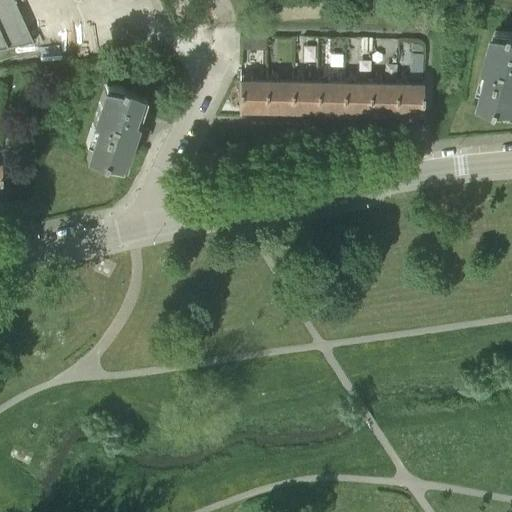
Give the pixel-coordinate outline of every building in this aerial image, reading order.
[(14,0),(0,0),(0,47),(33,41),(14,0)] [(488,70),(479,105),(499,112),(500,109),(511,109),(511,32),(510,36),(494,35),(485,68),(488,70)] [(249,49),(250,36),(241,36),(240,48),(249,49)] [(265,110),(266,79),(239,78),(239,109),(265,110)] [(291,111),(292,80),(266,79),(265,110),(291,111)] [(317,111),(318,80),(292,80),(291,111),(317,111)] [(343,112),(344,81),(318,80),(317,111),(343,112)] [(369,113),(370,82),(344,81),(343,112),(369,113)] [(395,113),(396,82),(370,82),(369,113),(395,113)] [(396,82),(395,113),(422,114),(423,83),(396,82)] [(97,122),(86,158),(104,166),(106,162),(124,165),(133,137),(141,140),(144,139),(147,129),(137,126),(137,123),(133,121),(141,95),(123,87),(121,90),(104,87),(93,121),(97,122)]
